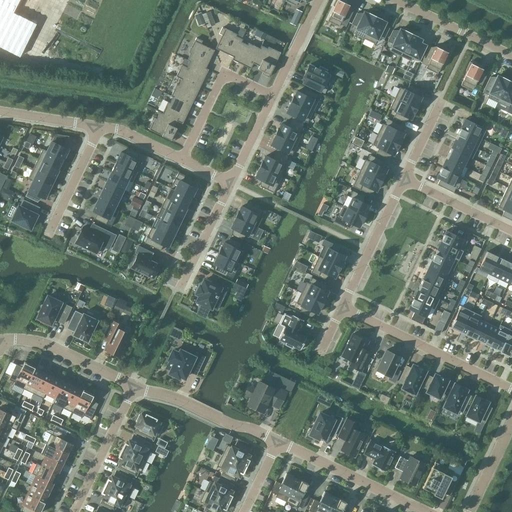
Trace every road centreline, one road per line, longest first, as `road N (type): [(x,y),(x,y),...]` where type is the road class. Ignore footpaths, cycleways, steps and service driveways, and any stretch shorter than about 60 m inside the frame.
road 1 (residential): [(511,389),(342,308)]
road 2 (residential): [(424,511),(278,444)]
road 3 (residential): [(278,444),(133,389)]
road 4 (residential): [(403,181),(342,308)]
road 5 (residential): [(269,99),(222,80),(183,161)]
road 6 (residential): [(74,511),(133,389)]
road 7 (residential): [(133,389),(37,343),(8,342)]
road 8 (residential): [(511,56),(393,0)]
